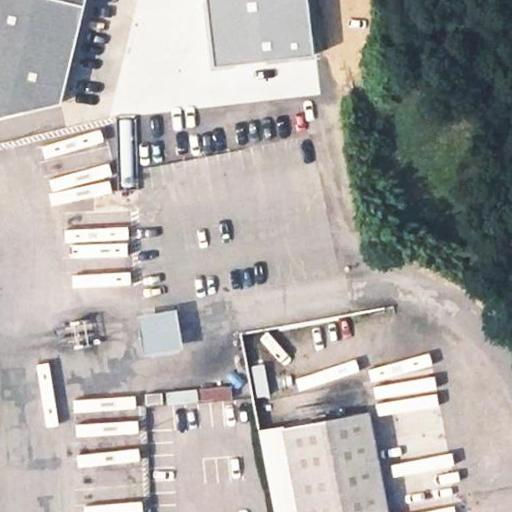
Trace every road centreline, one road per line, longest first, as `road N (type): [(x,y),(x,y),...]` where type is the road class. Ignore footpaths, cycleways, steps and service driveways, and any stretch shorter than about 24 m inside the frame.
road 1 (unknown): [(398,284),(345,231),(200,264),(182,263),(168,238),(179,194),(331,167),(329,84),(345,0)]
road 2 (unknown): [(16,335),(137,325),(348,285),(398,284)]
road 3 (unknown): [(398,284),(441,298),(475,324),(511,376)]
